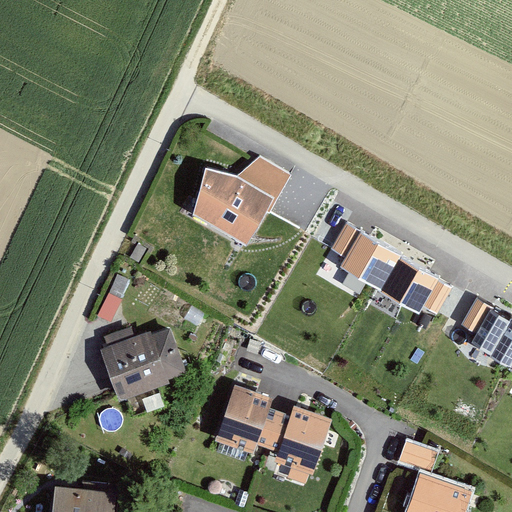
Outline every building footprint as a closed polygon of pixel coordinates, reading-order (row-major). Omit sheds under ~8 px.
[(237,177),(205,169),(194,215),(246,246),(289,175),(260,158),(237,177)] [(456,284),(347,221),(330,250),(344,258),(339,267),(418,313),(421,308),(437,317),(456,284)] [(511,317),(479,298),(461,327),(475,335),(470,344),(511,368),(511,317)] [(162,325),(91,345),(105,396),(179,368),(162,325)] [(267,397),(227,383),(208,437),(247,453),(252,442),(267,448),(280,411),(264,406),(267,397)] [(267,448),(265,457),(304,472),(323,419),(283,403),(280,411),(267,448)] [(409,437),(402,455),(432,466),(438,448),(409,437)] [(456,511),(467,488),(412,467),(397,511),(456,511)] [(104,511),(106,487),(45,484),(44,511),(104,511)]
